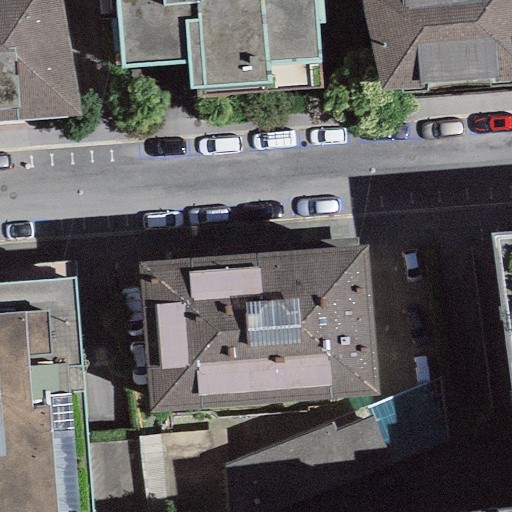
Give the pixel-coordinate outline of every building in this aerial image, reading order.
[(62,0),(0,0),(0,123),(80,117),(62,0)] [(115,0),(121,68),(188,63),(190,89),(196,89),(196,100),(321,91),(319,60),(314,0),(115,0)] [(511,0),(359,0),(379,92),(400,90),(401,98),(511,93),(511,0)] [(511,511),(511,235),(492,237),(511,393),(511,511)] [(364,248),(139,265),(150,416),(375,399),(364,248)] [(91,511),(74,279),(0,284),(0,511),(91,511)] [(227,495),(323,497),(325,438),(228,436),(227,495)]
